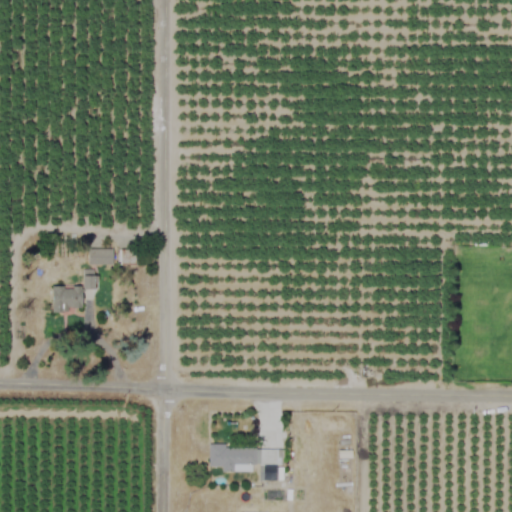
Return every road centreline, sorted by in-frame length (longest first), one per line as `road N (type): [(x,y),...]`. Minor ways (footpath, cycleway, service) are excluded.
road 1 (residential): [(0,378),(511,392)]
road 2 (residential): [(168,0),(169,511)]
